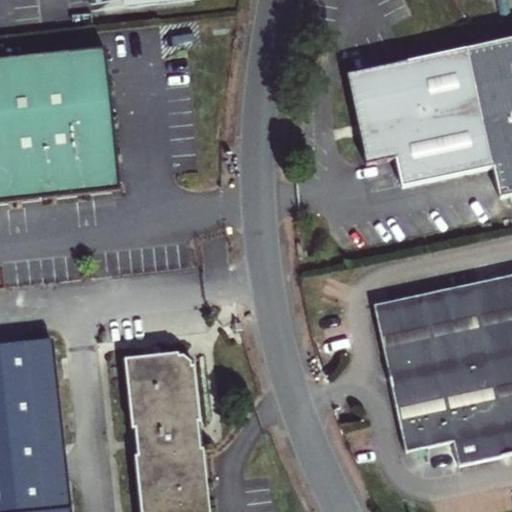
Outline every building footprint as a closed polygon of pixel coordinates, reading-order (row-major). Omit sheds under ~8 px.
[(511,40),(346,77),(368,166),(397,160),(402,189),(494,169),(500,200),(511,197),(511,40)] [(105,49),(0,60),(0,203),(121,190),(105,49)] [(511,277),(370,309),(402,456),(447,446),(452,471),(511,457),(511,277)] [(0,511),(74,511),(71,482),(69,462),(57,346),(0,351),(0,511)] [(188,359),(130,365),(143,511),(212,511),(197,367),(188,359)] [(74,378),(73,364),(70,364),(65,365),(66,379),(74,378)] [(80,431),(78,416),(75,417),(70,417),(71,432),(76,432),(80,431)]
